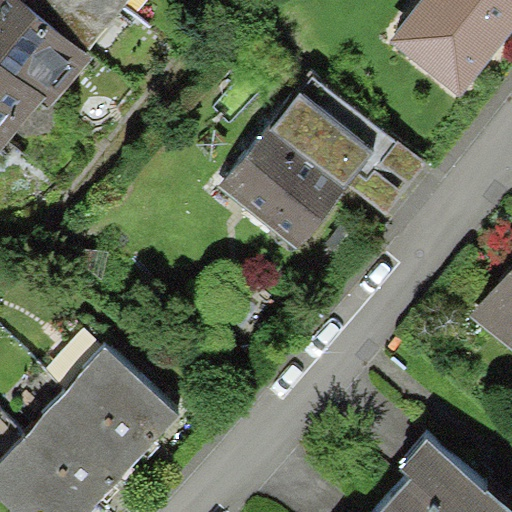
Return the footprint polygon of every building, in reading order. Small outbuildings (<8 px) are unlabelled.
[(0,0),(0,63),(41,98),(81,51),(20,0),(0,0)] [(20,0),(81,51),(121,5),(114,0),(20,0)] [(511,0),(417,0),(388,40),(459,92),(511,19),(511,0)] [(0,143),(2,145),(41,98),(0,63),(0,143)] [(426,167),(316,76),(222,190),(294,250),(347,186),(384,217),(426,167)] [(511,265),(471,316),(511,348),(511,265)] [(179,416),(107,348),(69,388),(141,456),(179,416)] [(141,456),(69,388),(26,433),(98,501),(141,456)] [(87,511),(98,501),(26,433),(0,460),(0,494),(19,511),(87,511)] [(484,493),(425,440),(399,468),(409,477),(376,511),(510,511),(511,511),(488,489),(484,493)]
